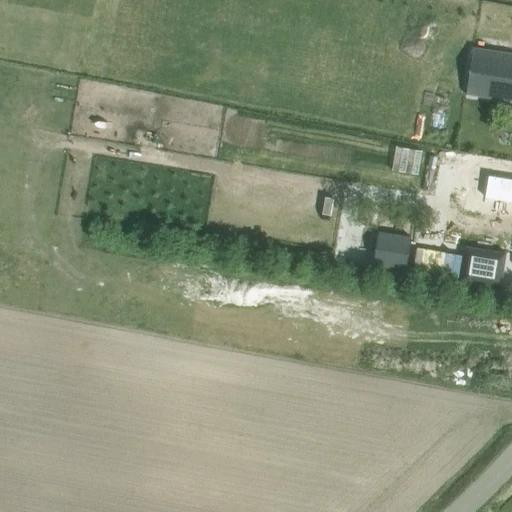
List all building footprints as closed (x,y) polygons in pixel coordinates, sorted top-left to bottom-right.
[(511,53),(474,47),(473,51),(466,93),(493,97),(511,100),(511,53)] [(478,191),(511,196),(511,174),(505,173),(503,185),(479,182),(478,191)] [(320,206),(317,222),(336,226),(340,210),(320,206)] [(470,245),(473,229),(445,223),(441,238),(470,245)] [(378,232),(372,265),(405,270),(410,237),(378,232)] [(466,247),(460,279),(500,286),(505,253),(466,247)]
